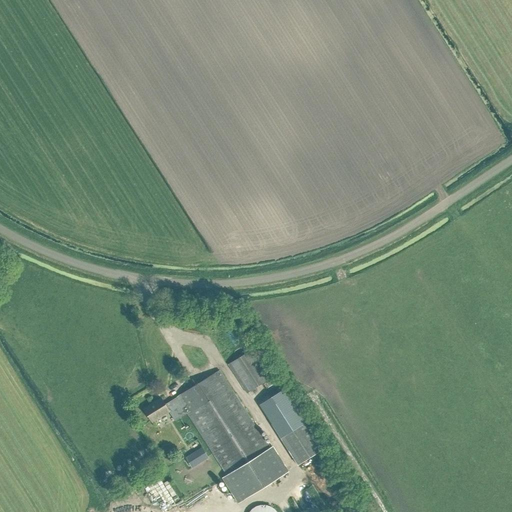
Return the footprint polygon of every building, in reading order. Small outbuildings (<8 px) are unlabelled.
[(250,352),(227,366),(246,395),(268,380),(250,352)] [(174,421),(186,413),(225,476),(223,477),(239,501),(285,471),(270,447),(267,449),(218,372),(163,407),(159,401),(144,410),(152,423),(168,413),(174,421)] [(269,424),(296,465),(320,449),(293,408),(269,424)] [(201,448),(192,454),(197,463),(207,457),(201,448)] [(305,463),(319,488),(333,481),(324,464),(318,467),(313,459),(305,463)] [(209,475),(192,485),(197,492),(213,482),(209,475)]
